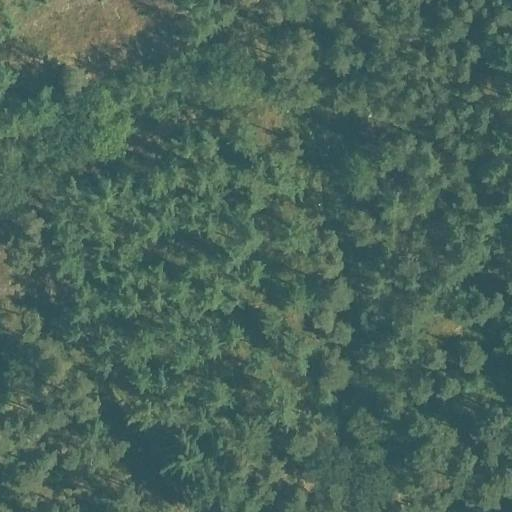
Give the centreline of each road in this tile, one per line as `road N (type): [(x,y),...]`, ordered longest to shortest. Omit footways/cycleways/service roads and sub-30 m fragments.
road 1 (track): [(322,20),(358,351),(333,511)]
road 2 (track): [(188,511),(134,483),(0,228)]
